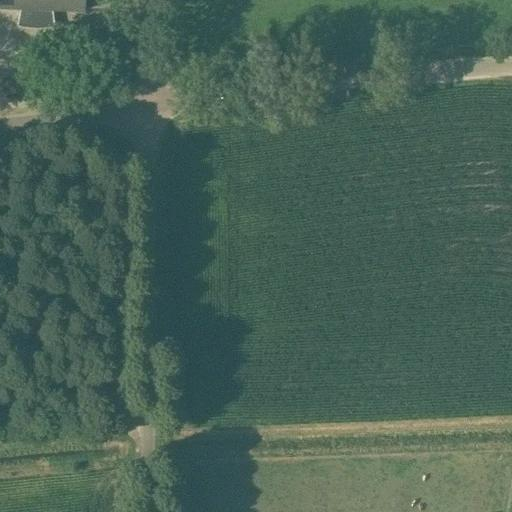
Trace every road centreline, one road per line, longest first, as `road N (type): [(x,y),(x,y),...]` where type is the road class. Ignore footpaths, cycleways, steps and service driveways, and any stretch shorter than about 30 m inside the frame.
road 1 (unclassified): [(147,511),(140,117)]
road 2 (unclassified): [(511,58),(171,87)]
road 3 (residential): [(140,91),(0,110)]
